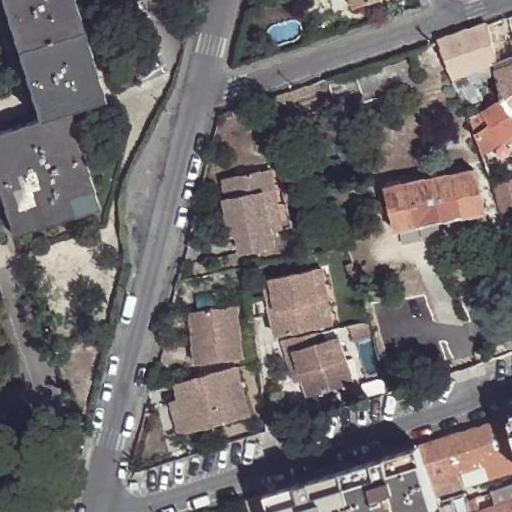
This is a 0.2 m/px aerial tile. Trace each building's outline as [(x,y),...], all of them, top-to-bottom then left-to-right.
[(0,0),(17,48),(83,27),(74,0),(0,0)] [(440,39),(454,77),(461,75),(495,61),(488,30),(487,24),(440,39)] [(17,48),(39,119),(69,110),(105,98),(83,27),(17,48)] [(498,71),(504,98),(511,92),(511,58),(497,64),(498,71)] [(495,61),(461,75),(464,84),(472,82),(498,71),(497,64),(495,61)] [(454,77),(458,86),(464,84),(461,75),(454,77)] [(458,88),(464,105),(470,103),(471,104),(479,101),(472,82),(464,84),(458,86),(458,88)] [(481,152),(511,133),(511,108),(504,98),(483,112),(477,114),(474,114),(473,110),(466,112),(473,130),(481,152)] [(464,105),(466,112),(473,110),(471,104),(470,103),(464,105)] [(69,110),(39,119),(0,130),(0,194),(13,235),(100,210),(69,110)] [(267,186),(277,184),(272,164),(226,175),(230,193),(227,194),(230,204),(235,203),(237,211),(232,212),(236,233),(241,232),(246,254),(280,246),(277,231),(267,186)] [(474,169),(472,170),(386,185),(396,231),(488,213),(480,177),(474,169)] [(511,176),(494,183),(503,211),(503,213),(507,214),(511,212),(511,176)] [(287,229),(277,184),(267,186),(277,231),(287,229)] [(317,286),(326,284),(323,268),(266,280),(270,297),(270,299),(277,298),(279,310),(273,312),(274,316),(278,335),(325,325),(317,286)] [(335,323),(326,284),(317,286),(325,325),(335,323)] [(270,299),(270,297),(258,301),(261,318),(274,316),(273,312),(270,299)] [(270,299),(273,312),(279,310),(277,298),(270,299)] [(200,333),(195,334),(199,363),(244,357),(237,304),(197,310),(200,333)] [(191,311),(195,334),(200,333),(197,310),(191,311)] [(369,322),(349,326),(354,341),(373,337),(369,322)] [(337,328),(282,339),(287,354),(294,352),(303,379),(308,396),(353,382),(337,328)] [(294,352),(287,354),(296,382),(303,379),(294,352)] [(183,406),(174,409),(181,432),(252,415),(240,366),(177,381),(181,396),(183,406)] [(172,398),(174,409),(183,406),(181,396),(172,398)] [(422,446),(433,480),(459,472),(463,471),(487,464),(511,455),(511,443),(504,419),(422,446)] [(273,511),(422,511),(441,506),(433,480),(422,446),(268,494),(273,511)] [(491,477),(487,464),(463,471),(468,485),(491,477)] [(433,480),(441,506),(442,511),(511,511),(511,483),(490,491),(495,507),(485,510),(480,494),(446,504),(445,496),(447,495),(444,487),(451,490),(463,486),(459,472),(433,480)] [(0,490),(0,511),(44,511),(47,497),(0,490)] [(273,511),(268,494),(247,500),(250,511),(273,511)]
